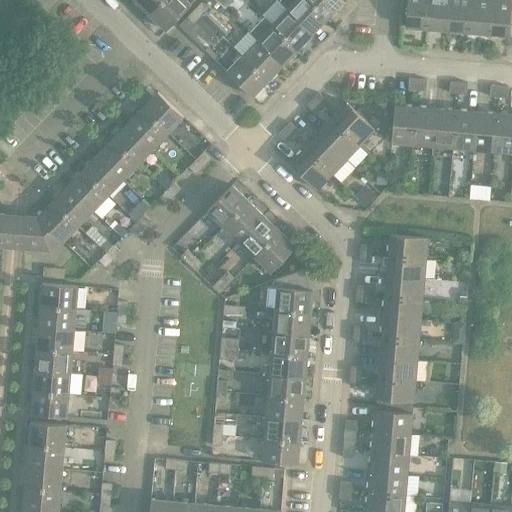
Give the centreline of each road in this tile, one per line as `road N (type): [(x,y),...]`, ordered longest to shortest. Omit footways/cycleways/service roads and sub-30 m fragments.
road 1 (residential): [(321,511),(344,240),(323,209),(247,143)]
road 2 (residential): [(132,511),(151,249),(247,143)]
road 3 (residential): [(9,176),(136,34)]
road 4 (residential): [(247,143),(336,53),(380,53)]
road 5 (residential): [(247,143),(136,34)]
road 6 (residential): [(380,53),(511,70)]
